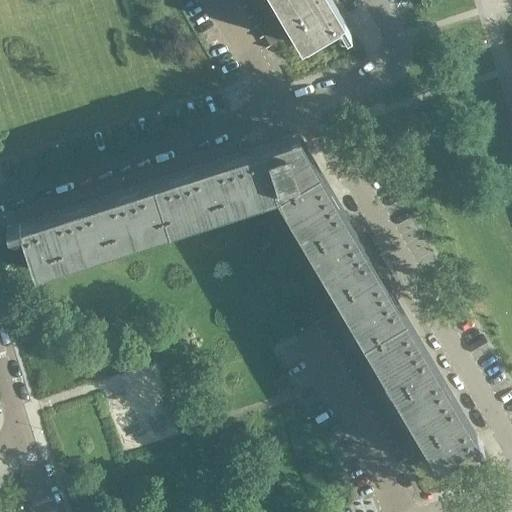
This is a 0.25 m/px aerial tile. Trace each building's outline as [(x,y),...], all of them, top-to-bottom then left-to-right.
[(252,15),(275,1),(273,0),(254,0),(246,5),(252,15)] [(350,31),(331,0),(273,0),(275,1),(281,12),(287,22),(293,32),(300,45),(337,23),(341,31),(342,30),(344,35),(350,31)] [(258,25),(281,12),(275,1),(252,15),(258,25)] [(264,35),(287,22),(281,12),(258,25),(264,35)] [(270,45),(293,32),(287,22),(264,35),(270,45)] [(483,446),(298,133),(5,227),(7,233),(11,232),(20,229),(33,270),(276,193),(342,305),(348,315),(354,325),(360,335),(366,346),(372,356),(378,366),(384,376),(390,386),(396,396),(402,406),(408,417),(414,427),(420,437),(426,447),(433,460),(470,438),(474,446),(475,445),(477,450),(483,446)] [(366,155),(358,141),(341,151),(349,165),(366,155)] [(203,151),(163,163),(166,172),(205,160),(203,151)] [(325,329),(348,315),(342,305),(320,318),(325,329)] [(331,339),(354,325),(348,315),(325,329),(331,339)] [(337,349),(360,335),(354,325),(331,339),(337,349)] [(343,359),(366,346),(360,335),(337,349),(343,359)] [(349,369),(372,356),(366,346),(343,359),(349,369)] [(355,379),(378,366),(372,356),(349,369),(355,379)] [(361,389),(384,376),(378,366),(355,379),(361,389)] [(367,400),(390,386),(384,376),(361,389),(367,400)] [(373,410),(396,396),(390,386),(367,400),(373,410)] [(379,420),(402,406),(396,396),(373,410),(379,420)] [(385,430),(408,417),(402,406),(379,420),(385,430)] [(391,440),(414,427),(408,417),(385,430),(391,440)] [(397,450),(420,437),(414,427),(391,440),(397,450)] [(403,460),(426,447),(420,437),(397,450),(403,460)]
